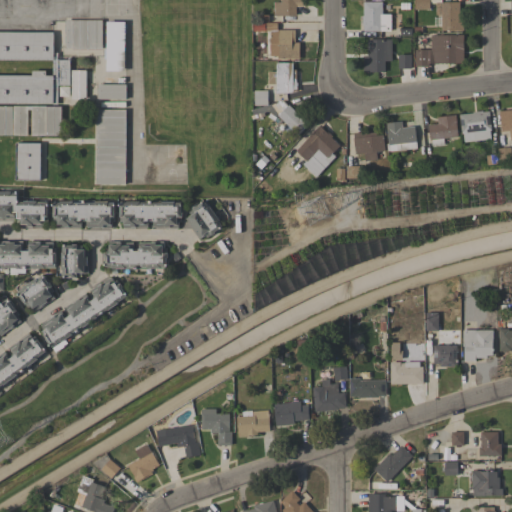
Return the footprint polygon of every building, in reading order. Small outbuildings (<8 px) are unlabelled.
[(302,0),(302,6),(296,6),(296,15),(274,15),(274,2),(280,2),(280,0),(302,0)] [(414,0),(441,0),(441,2),(459,2),(459,16),(463,16),(463,30),(441,30),(440,14),(435,14),(435,3),(429,3),(429,9),(414,9),(414,0)] [(390,31),(380,31),(363,31),(363,25),(362,25),(362,15),(363,15),(363,1),(382,1),(382,14),(391,14),(390,31)] [(102,20),(101,50),(72,49),(72,48),(64,48),(64,20),(102,20)] [(124,71),(106,71),(106,21),(124,21),(124,71)] [(295,29),(295,49),(299,49),(299,58),(277,58),(277,55),(270,55),(270,42),(269,42),(269,30),(251,30),(251,23),(277,23),(277,29),(295,29)] [(0,32),(53,32),(53,52),(57,52),(57,60),(69,60),(69,85),(57,85),(57,104),(52,104),(52,103),(0,103),(0,32)] [(463,63),(428,63),(428,66),(415,66),(415,50),(431,50),(431,35),(439,35),(439,33),(443,33),(443,34),(463,34),(463,63)] [(363,39),(392,39),(391,61),(385,61),(385,72),(383,72),(383,74),(378,74),(378,72),(362,72),(363,39)] [(411,69),(397,69),(397,54),(411,54),(411,69)] [(292,62),(292,69),(296,69),(296,82),(297,82),(296,91),(292,91),(292,93),(275,93),(276,84),(268,83),(268,71),(275,71),(275,62),(292,62)] [(85,99),(71,99),(71,70),(86,70),(85,99)] [(96,99),(96,84),(126,84),(125,99),(96,99)] [(267,105),(254,105),(254,90),(267,90),(267,105)] [(286,105),(288,104),(308,124),(297,135),(277,115),(276,117),(269,111),(251,115),(252,109),(267,105),(282,101),(286,105)] [(0,106),(12,106),(12,105),(46,106),(61,106),(61,135),(0,135),(0,106)] [(125,184),(96,184),(96,109),(125,109),(125,184)] [(511,138),(509,139),(508,130),(501,131),(499,111),(508,110),(509,110),(511,109),(511,138)] [(490,130),(488,130),(489,139),(472,141),(461,142),(458,115),(472,113),(472,112),(481,111),(481,112),(488,111),(490,130)] [(457,137),(443,138),(444,145),(431,146),(431,140),(429,140),(428,125),(437,124),(437,116),(455,115),(457,137)] [(402,128),(414,126),(416,148),(397,151),(397,150),(389,151),(389,145),(388,145),(385,123),(401,121),(402,128)] [(319,125),(340,144),(332,153),(335,156),(328,164),(323,160),(317,166),(309,159),(307,161),(295,150),(319,125)] [(353,138),(353,133),(362,132),(362,133),(375,132),(376,135),(383,134),(384,148),(376,152),(376,159),(364,161),(364,153),(355,154),(353,138)] [(40,180),(15,180),(15,143),(40,143),(40,180)] [(508,147),(510,159),(499,160),(497,148),(508,147)] [(359,178),(346,178),(346,166),(359,166),(359,178)] [(0,218),(0,191),(10,191),(10,193),(17,193),(17,202),(23,202),(23,201),(36,201),(36,202),(47,202),(47,221),(44,221),(44,226),(32,226),(32,228),(19,228),(19,220),(16,220),(16,214),(14,214),(14,218),(0,218)] [(306,223),(328,217),(322,194),(300,200),(306,223)] [(94,202),(94,201),(107,201),(107,202),(114,202),(114,221),(111,221),(111,228),(98,228),(98,227),(86,227),(86,220),(81,220),(81,227),(68,226),(68,228),(56,227),(56,222),(52,222),(53,213),(51,213),(51,204),(53,204),(53,202),(59,202),(59,201),(72,201),(72,202),(94,202)] [(161,202),(161,201),(174,201),(174,202),(180,202),(180,206),(182,206),(182,217),(181,217),(181,221),(178,221),(178,228),(165,228),(165,227),(152,227),(152,220),(147,220),(147,227),(135,227),(135,228),(122,228),(122,221),(119,221),(120,213),(118,213),(118,205),(120,205),(120,202),(126,202),(126,201),(139,201),(139,202),(161,202)] [(185,218),(191,214),(189,212),(192,209),(192,208),(195,205),(196,206),(204,201),(208,206),(223,226),(215,232),(211,235),(210,235),(206,237),(205,235),(199,239),(185,218)] [(15,269),(15,267),(4,267),(4,268),(0,268),(0,241),(5,241),(5,242),(14,242),(14,241),(22,241),(22,247),(27,247),(27,241),(35,241),(35,242),(52,242),(52,248),(55,248),(55,256),(56,256),(56,265),(55,265),(55,268),(44,268),(44,267),(34,267),(34,269),(15,269)] [(124,269),(124,268),(105,268),(105,263),(104,263),(104,252),(105,252),(105,247),(108,247),(108,241),(120,241),(120,242),(133,242),(133,248),(138,248),(138,242),(155,242),(155,241),(163,241),(163,248),(166,248),(166,252),(167,252),(167,268),(159,268),(146,268),(146,269),(124,269)] [(88,273),(81,273),(81,276),(76,276),(76,277),(65,277),(65,276),(62,276),(62,269),(61,269),(61,245),(62,245),(72,245),(72,244),(76,244),(76,245),(81,245),(81,248),(88,248),(88,273)] [(33,311),(30,306),(27,308),(16,291),(36,277),(37,278),(43,275),(48,282),(51,286),(50,286),(53,290),(50,292),(54,298),(33,311)] [(85,293),(89,299),(93,296),(89,290),(100,282),(100,283),(113,275),(118,283),(120,282),(122,287),(121,287),(127,296),(117,302),(118,303),(85,325),(85,326),(69,337),(69,336),(51,347),(49,344),(48,345),(44,339),(45,338),(37,326),(54,315),(53,314),(60,310),(63,315),(68,313),(64,307),(85,293)] [(0,302),(1,302),(1,303),(7,298),(19,314),(16,316),(20,321),(10,329),(10,328),(0,335),(0,302)] [(425,317),(437,317),(437,330),(425,331),(425,317)] [(499,328),(507,328),(507,330),(511,330),(511,347),(511,350),(499,350),(499,328)] [(492,329),(492,338),(492,355),(486,355),(486,357),(475,357),(475,360),(464,360),(464,346),(462,346),(462,329),(492,329)] [(0,352),(3,350),(8,356),(12,353),(8,348),(18,340),(19,340),(30,331),(46,351),(30,364),(30,365),(15,377),(14,376),(0,386),(0,352)] [(445,344),(445,343),(448,343),(448,344),(456,344),(456,347),(455,347),(455,357),(456,357),(456,366),(439,366),(439,363),(432,363),(432,344),(445,344)] [(423,383),(390,384),(390,362),(400,362),(400,363),(404,363),(404,362),(419,361),(419,366),(422,366),(423,383)] [(334,380),(332,367),(345,366),(347,379),(334,380)] [(384,379),(385,395),(377,395),(377,396),(358,397),(357,396),(350,396),(349,378),(359,378),(359,380),(384,379)] [(314,412),(312,387),(321,386),(321,380),(329,379),(329,384),(337,383),(338,393),(344,392),(346,407),(338,407),(338,409),(314,412)] [(290,402),(290,401),(291,401),(291,400),(297,400),(297,401),(300,400),(300,405),(307,404),(308,419),(293,420),(294,424),(275,425),(273,404),(290,402)] [(215,408),(215,413),(228,413),(228,427),(229,427),(229,431),(231,431),(231,445),(217,445),(217,432),(210,432),(210,428),(201,428),(201,408),(215,408)] [(256,432),(256,434),(247,435),(248,436),(238,437),(236,417),(242,416),(242,411),(251,410),(252,411),(267,410),(269,431),(256,432)] [(168,429),(167,428),(175,426),(175,427),(191,424),(193,434),(196,434),(200,455),(185,457),(183,445),(176,447),(176,443),(167,444),(167,443),(160,445),(157,432),(164,431),(164,429),(168,429)] [(451,431),(463,431),(463,445),(457,445),(457,449),(455,449),(455,445),(451,445),(451,431)] [(497,431),(498,444),(501,444),(501,455),(479,455),(478,447),(480,447),(480,440),(479,440),(479,437),(480,437),(480,432),(497,431)] [(139,458),(135,452),(148,445),(159,465),(151,469),(152,471),(151,471),(152,473),(136,482),(133,477),(134,476),(127,465),(139,458)] [(386,481),(374,469),(389,453),(391,455),(401,445),(411,455),(386,481)] [(120,468),(111,478),(101,469),(110,459),(120,468)] [(457,475),(444,475),(444,461),(456,461),(457,475)] [(499,488),(502,488),(502,495),(487,495),(487,496),(473,496),(473,488),(471,488),(471,470),(480,470),(480,471),(496,471),(496,477),(499,477),(499,488)] [(94,511),(81,506),(86,494),(77,491),(83,475),(94,479),(92,482),(109,488),(103,502),(110,505),(111,503),(115,505),(112,511),(94,511)] [(312,511),(283,511),(281,510),(284,507),(279,501),(291,490),(299,498),(296,502),(299,505),(303,501),(312,511)] [(367,511),(367,494),(385,494),(385,496),(401,496),(401,510),(390,510),(390,511),(367,511)] [(240,511),(253,508),(253,505),(253,503),(256,503),(256,504),(273,500),(278,499),(279,503),(274,504),(276,511),(240,511)]
